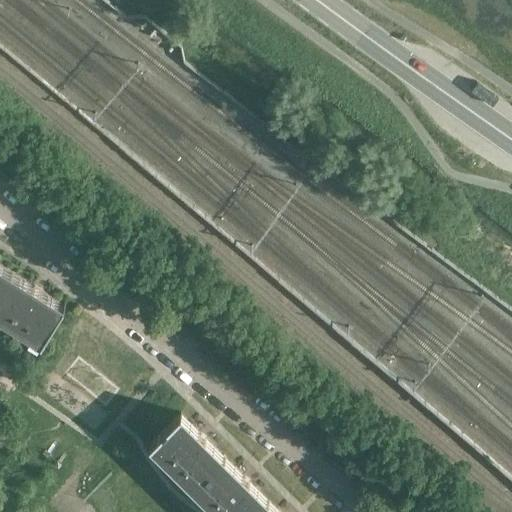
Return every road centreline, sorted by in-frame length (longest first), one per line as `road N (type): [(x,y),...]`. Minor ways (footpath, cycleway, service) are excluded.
road 1 (residential): [(366,511),(0,209)]
road 2 (secondary): [(511,139),(315,0)]
